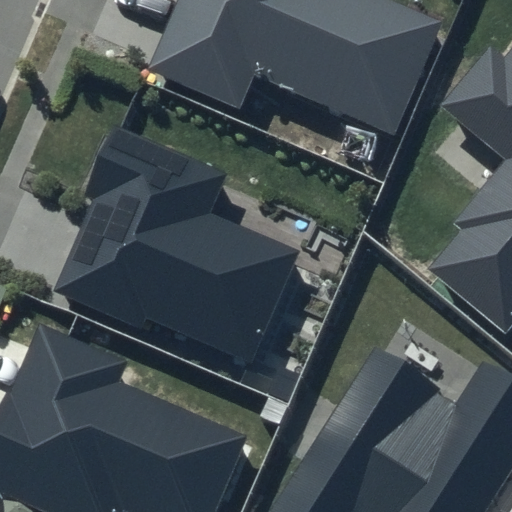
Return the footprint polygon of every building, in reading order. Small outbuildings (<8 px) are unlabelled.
[(177,0),(149,66),(241,105),(254,74),(393,133),(441,19),(396,0),(177,0)] [(511,44),(504,54),(489,42),(437,107),(501,158),(449,223),(459,231),(429,268),(504,327),(511,317),(511,44)] [(230,171),(113,121),(82,193),(91,197),(51,290),(140,328),(144,317),(253,364),(302,249),(212,211),(230,171)] [(129,359),(36,320),(0,405),(0,491),(49,511),(118,511),(119,509),(125,511),(215,511),(247,437),(119,383),(129,359)] [(456,399),(374,347),(266,511),(485,511),(511,470),(511,378),(482,359),(456,399)]
